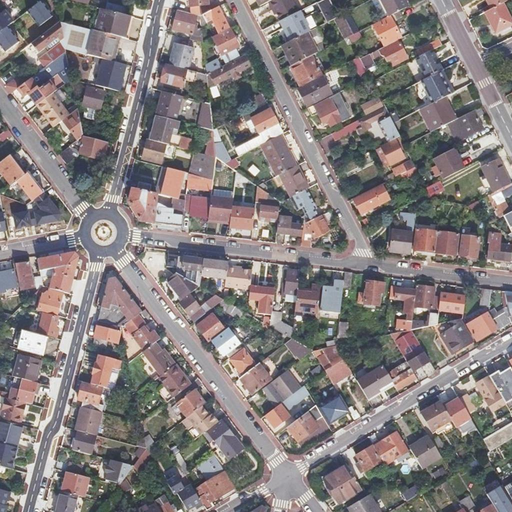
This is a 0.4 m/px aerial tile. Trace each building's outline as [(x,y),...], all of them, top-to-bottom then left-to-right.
[(51,0),(52,0),(51,0),(19,0),(27,10),(41,0),(51,0)] [(202,15),(215,8),(213,3),(208,5),(207,0),(188,0),(190,7),(194,7),(195,16),(197,16),(199,17),(202,15)] [(297,12),(290,0),(271,0),(268,2),(272,11),(274,10),(276,14),(279,21),(297,12)] [(332,4),(329,0),(320,0),(317,2),(328,22),(334,19),(338,17),(332,4)] [(374,0),(371,1),(379,17),(384,14),(376,0),(374,0)] [(405,0),(380,0),(389,16),(399,11),(409,6),(405,0)] [(508,0),(483,0),(489,10),(502,3),(508,0)] [(511,22),(502,3),(489,10),(484,13),(495,34),(511,24),(511,22)] [(100,10),(101,10),(126,16),(127,9),(108,4),(106,9),(101,8),(100,10)] [(312,5),(300,10),(303,17),(315,12),(312,5)] [(230,30),(218,7),(215,8),(202,15),(206,24),(215,20),(222,34),(230,30)] [(126,16),(101,10),(95,31),(119,37),(125,39),(130,17),(126,16)] [(195,16),(177,11),(172,30),(192,36),(191,40),(202,43),(201,32),(195,35),(196,31),(193,30),(197,16),(195,16)] [(306,33),(309,31),(299,11),(297,12),(279,21),(283,28),(282,28),(289,42),(306,33)] [(399,11),(389,16),(393,22),(402,17),(399,11)] [(353,35),(342,15),(338,17),(334,19),(344,39),(349,37),(353,35)] [(393,22),(389,16),(372,25),(384,47),(397,40),(401,38),(393,22)] [(134,18),(130,17),(125,39),(129,40),(134,18)] [(35,32),(26,19),(10,31),(13,35),(3,42),(9,49),(25,37),(27,39),(35,32)] [(119,37),(95,31),(59,22),(59,23),(64,49),(102,59),(113,61),(119,37)] [(64,49),(59,23),(31,44),(38,53),(47,46),(50,50),(46,53),(53,62),(65,53),(64,49)] [(238,47),(230,30),(222,34),(213,38),(221,56),(238,47)] [(208,31),(201,32),(202,43),(211,39),(208,31)] [(358,32),(353,35),(349,37),(351,42),(361,37),(358,32)] [(317,53),(306,33),(289,42),(282,46),(292,66),(316,54),(317,53)] [(397,40),(384,47),(360,59),(366,71),(373,67),(372,64),(374,62),(372,59),(387,52),(394,66),(407,59),(397,40)] [(174,44),(169,66),(188,71),(194,49),(174,44)] [(431,51),(433,50),(429,44),(416,51),(419,57),(431,51)] [(442,71),(431,51),(419,57),(416,59),(426,79),(442,71)] [(71,79),(65,53),(53,62),(44,68),(24,83),(17,89),(24,98),(27,95),(36,105),(39,103),(52,93),(71,79)] [(53,62),(46,53),(38,60),(44,68),(53,62)] [(316,54),(292,66),(291,66),(301,86),(326,74),(316,54)] [(219,68),(206,75),(207,83),(207,85),(210,86),(214,84),(215,85),(233,76),(234,79),(237,80),(239,79),(239,77),(238,73),(250,67),(245,57),(221,70),(219,68)] [(360,59),(359,57),(353,60),(363,81),(369,78),(366,71),(360,59)] [(113,61),(102,59),(95,86),(105,88),(119,92),(126,65),(113,61)] [(207,83),(206,75),(188,71),(169,66),(166,65),(161,83),(182,89),(184,80),(195,82),(195,80),(207,83)] [(5,86),(11,93),(17,89),(24,83),(19,76),(5,86)] [(332,94),(323,76),(297,90),(306,107),(332,94)] [(95,86),(71,79),(72,87),(87,90),(83,106),(99,111),(105,88),(95,86)] [(176,122),(182,98),(161,92),(155,116),(176,122)] [(52,93),(39,103),(36,105),(43,115),(45,118),(53,128),(59,123),(69,115),(60,103),(58,104),(51,95),(53,94),(52,93)] [(349,117),(338,93),(308,108),(311,116),(318,113),(323,124),(328,121),(330,126),(349,117)] [(253,111),(266,104),(262,95),(248,102),(253,111)] [(456,120),(445,98),(420,110),(432,132),(447,124),(456,120)] [(383,108),(378,99),(362,107),(366,116),(383,108)] [(278,125),(267,103),(266,104),(253,111),(248,113),(258,133),(259,135),(278,125)] [(205,130),(212,132),(209,105),(205,104),(199,128),(205,130)] [(393,124),(385,108),(357,121),(360,128),(356,130),(358,133),(370,127),(369,124),(378,120),(379,123),(380,123),(390,142),(395,140),(400,138),(398,133),(393,124)] [(77,140),(82,136),(77,110),(69,115),(59,123),(66,133),(69,131),(77,140)] [(474,111),(456,120),(447,124),(457,142),(483,129),(475,114),(474,111)] [(179,123),(176,122),(155,116),(149,140),(166,145),(189,151),(191,140),(175,136),(170,134),(172,129),(177,130),(179,123)] [(399,120),(393,124),(398,133),(404,130),(399,120)] [(283,134),(278,125),(259,135),(260,138),(240,148),(243,155),(261,145),(280,135),(283,134)] [(348,126),(331,134),(336,143),(353,135),(348,126)] [(11,135),(7,129),(0,134),(0,138),(2,141),(11,135)] [(214,144),(212,132),(205,130),(203,140),(209,141),(206,155),(215,157),(214,150),(214,144)] [(223,144),(216,130),(212,132),(214,144),(223,144)] [(296,167),(280,135),(261,145),(277,177),(278,176),(280,175),(296,167)] [(103,159),(107,142),(82,136),(77,140),(58,155),(66,165),(77,155),(79,153),(103,159)] [(166,145),(149,140),(147,140),(142,159),(161,164),(166,145)] [(395,140),(390,142),(381,147),(385,154),(382,155),(384,159),(387,158),(391,165),(404,159),(395,140)] [(108,160),(112,143),(107,142),(103,159),(108,160)] [(465,169),(454,148),(434,159),(444,179),(465,169)] [(225,164),(230,161),(226,152),(224,149),(214,150),(215,157),(225,164)] [(215,157),(206,155),(195,152),(190,175),(212,181),(215,157)] [(25,175),(10,155),(0,162),(0,171),(11,186),(16,182),(25,175)] [(494,193),(511,185),(499,160),(482,168),(494,193)] [(415,167),(412,161),(406,163),(407,165),(396,171),(399,176),(415,167)] [(251,165),(247,172),(255,177),(259,170),(251,165)] [(297,166),(296,167),(280,175),(291,198),(306,190),(308,189),(297,166)] [(163,168),(162,167),(155,194),(157,194),(161,195),(167,172),(163,171),(163,168)] [(415,167),(399,176),(397,176),(400,182),(418,173),(415,168),(415,167)] [(187,179),(188,174),(163,168),(163,171),(167,172),(161,195),(173,198),(178,199),(179,194),(183,179),(187,181),(187,180),(187,179)] [(254,185),(236,173),(235,182),(254,185)] [(211,192),(212,181),(190,175),(188,174),(187,179),(194,181),(204,183),(203,188),(203,189),(211,192)] [(40,195),(25,175),(16,182),(31,202),(37,197),(40,195)] [(439,181),(426,188),(428,193),(430,198),(444,191),(439,181)] [(139,182),(137,189),(149,192),(151,185),(139,182)] [(390,200),(382,184),(353,199),(361,214),(390,200)] [(511,194),(511,187),(511,185),(494,193),(489,196),(499,218),(505,216),(510,213),(503,199),(511,194)] [(46,198),(54,194),(50,187),(43,191),(46,198)] [(268,194),(257,187),(255,204),(261,204),(258,222),(277,224),(279,207),(280,207),(281,203),(276,200),(275,206),(267,205),(268,194)] [(157,194),(155,194),(132,189),(128,203),(138,221),(157,224),(156,229),(173,231),(174,226),(181,227),(183,210),(185,201),(178,199),(173,198),(172,212),(160,205),(156,205),(157,194)] [(306,190),(291,198),(290,198),(298,211),(302,209),(309,222),(318,217),(314,210),(315,207),(306,190)] [(428,193),(415,200),(416,205),(430,198),(428,193)] [(10,200),(0,195),(0,202),(0,203),(11,202),(10,200)] [(189,197),(185,196),(185,201),(183,210),(189,210),(189,217),(208,218),(210,201),(191,198),(189,198),(189,197)] [(37,197),(31,202),(27,204),(33,212),(42,205),(37,197)] [(210,198),(210,201),(208,218),(208,220),(221,221),(221,224),(230,225),(232,208),(233,200),(210,198)] [(482,209),(478,201),(467,207),(475,212),(482,209)] [(255,211),(232,208),(230,225),(230,228),(243,229),(252,230),(255,211)] [(411,254),(415,214),(400,212),(400,220),(408,220),(406,232),(393,231),(390,251),(403,253),(406,253),(411,254)] [(309,222),(303,225),(303,227),(302,233),(309,230),(314,239),(329,231),(321,216),(318,217),(309,222)] [(292,219),(279,217),(277,234),(302,237),(302,233),(303,227),(291,225),(292,219)] [(414,250),(435,252),(437,232),(416,229),(414,250)] [(302,233),(302,237),(300,247),(308,248),(309,241),(314,239),(309,230),(302,233)] [(437,232),(435,252),(456,255),(458,234),(437,232)] [(489,233),(488,243),(489,243),(487,258),(510,261),(511,246),(511,245),(500,244),(502,235),(489,233)] [(479,238),(461,236),(458,256),(477,258),(479,238)] [(167,251),(154,249),(153,266),(165,268),(167,251)] [(74,254),(37,260),(39,272),(55,269),(50,288),(63,292),(68,293),(78,258),(76,256),(74,254)] [(177,269),(178,257),(168,256),(166,267),(177,269)] [(177,269),(176,274),(199,287),(201,272),(203,261),(178,257),(177,269)] [(203,261),(201,272),(214,273),(213,278),(226,279),(227,268),(228,264),(203,260),(203,261)] [(34,288),(28,262),(15,265),(20,291),(34,288)] [(226,279),(224,287),(250,290),(250,288),(252,271),(227,268),(226,279)] [(42,286),(50,288),(55,269),(39,272),(40,276),(42,286)] [(0,290),(17,288),(14,271),(0,273),(0,290)] [(297,288),(299,272),(287,271),(286,286),(282,286),(281,298),(284,298),(285,295),(296,296),(296,292),(297,288)] [(350,289),(352,273),(345,273),(343,283),(343,288),(350,289)] [(166,281),(181,301),(190,294),(199,287),(176,274),(166,281)] [(110,325),(121,328),(125,325),(141,313),(114,278),(108,279),(96,321),(97,322),(110,325)] [(343,288),(343,283),(334,281),(333,288),(322,287),(319,312),(339,314),(343,288)] [(383,294),(384,284),(366,282),(364,295),(359,295),(358,304),(364,304),(363,305),(378,307),(380,293),(383,294)] [(61,299),(63,292),(50,288),(42,286),(38,291),(33,295),(35,296),(32,310),(56,316),(60,302),(53,301),(54,297),(61,299)] [(315,323),(316,318),(320,287),(312,286),(311,290),(311,294),(296,292),(296,296),(294,314),(302,316),(301,321),(315,323)] [(411,322),(410,331),(430,327),(436,325),(438,309),(439,303),(432,302),(433,298),(434,288),(415,287),(415,291),(413,308),(429,310),(428,313),(430,313),(428,322),(426,322),(426,324),(411,322)] [(250,290),(248,300),(260,301),(258,314),(271,316),(271,313),(273,302),(274,290),(261,289),(250,288),(250,290)] [(390,288),(389,299),(402,301),(400,313),(404,314),(403,322),(396,321),(395,329),(410,331),(411,322),(413,308),(415,291),(390,288)] [(488,307),(491,290),(481,289),(479,306),(488,307)] [(178,304),(193,324),(217,305),(223,301),(215,296),(206,303),(206,302),(200,307),(190,294),(181,301),(178,304)] [(459,320),(461,320),(462,312),(464,297),(440,294),(439,298),(439,303),(438,309),(436,325),(448,323),(459,320)] [(247,314),(223,301),(217,305),(223,309),(222,311),(225,313),(224,313),(238,321),(243,317),(247,314)] [(271,316),(270,328),(282,335),(291,340),(292,329),(280,322),(281,314),(271,313),(271,316)] [(476,342),(496,330),(487,314),(486,313),(466,325),(476,342)] [(504,313),(492,321),(498,330),(511,322),(504,313)] [(55,329),(57,318),(42,314),(37,333),(56,338),(58,330),(55,329)] [(263,324),(247,314),(243,317),(266,331),(270,328),(263,324)] [(197,329),(208,343),(224,331),(212,315),(202,322),(204,324),(197,329)] [(439,337),(451,355),(459,350),(461,353),(474,345),(459,320),(448,323),(452,329),(439,337)] [(110,327),(110,325),(97,322),(93,338),(94,338),(93,343),(109,347),(111,342),(117,344),(120,333),(115,332),(116,329),(110,327)] [(121,328),(128,363),(142,353),(154,344),(159,340),(153,333),(148,336),(138,322),(126,331),(125,325),(121,328)] [(436,325),(430,327),(448,357),(451,355),(439,337),(452,329),(448,323),(436,325)] [(225,356),(228,360),(230,358),(244,347),(245,347),(241,343),(239,344),(228,330),(211,343),(223,357),(225,356)] [(42,355),(47,337),(23,331),(18,349),(42,355)] [(389,335),(406,363),(411,372),(429,362),(410,331),(389,335)] [(300,361),(312,352),(297,344),(291,340),(285,344),(295,356),(296,355),(300,361)] [(142,353),(160,376),(175,365),(163,350),(160,352),(154,344),(142,353)] [(327,349),(318,351),(322,359),(326,356),(337,350),(335,347),(327,349)] [(330,362),(322,367),(326,375),(344,364),(339,356),(340,356),(337,350),(326,356),(330,362)] [(0,369),(8,371),(11,358),(9,357),(10,354),(0,351),(0,369)] [(243,351),(229,362),(234,368),(241,377),(255,367),(243,351)] [(307,357),(311,362),(315,359),(311,353),(307,357)] [(19,355),(13,377),(21,380),(35,383),(40,361),(19,355)] [(322,359),(318,362),(321,368),(322,367),(330,362),(326,356),(322,359)] [(241,377),(239,379),(241,381),(244,385),(246,389),(251,395),(271,380),(260,366),(264,364),(262,362),(259,364),(255,367),(241,377)] [(386,374),(391,383),(396,391),(416,380),(411,372),(406,363),(386,374)] [(173,398),(190,385),(184,378),(175,366),(175,365),(160,376),(158,378),(164,386),(173,398)] [(356,382),(367,400),(377,394),(376,392),(391,383),(386,374),(381,366),(356,382)] [(234,368),(232,370),(239,379),(241,377),(234,368)] [(300,389),(287,371),(270,384),(284,402),(289,398),(291,397),(299,391),(300,389)] [(495,373),(488,377),(499,394),(505,404),(511,399),(511,383),(505,371),(499,375),(497,372),(495,373)] [(499,394),(488,377),(475,385),(486,402),(492,412),(505,404),(499,394)] [(241,381),(239,379),(233,384),(235,387),(237,386),(241,381)] [(0,396),(5,398),(25,403),(31,405),(35,390),(37,391),(39,384),(35,383),(21,380),(19,390),(11,388),(11,390),(6,389),(5,392),(0,391),(0,396)] [(97,406),(102,388),(82,382),(77,401),(82,402),(80,408),(84,409),(101,413),(103,407),(97,406)] [(157,392),(166,403),(173,398),(164,386),(157,392)] [(307,394),(304,387),(300,389),(299,391),(303,397),(307,394)] [(200,407),(204,404),(194,391),(191,393),(188,392),(185,395),(185,397),(175,405),(181,412),(186,418),(200,407)] [(303,397),(299,391),(291,397),(294,401),(295,403),(303,397)] [(466,396),(459,400),(467,414),(474,409),(466,396)] [(294,401),(291,397),(289,398),(284,402),(282,403),(285,407),(287,406),(294,401)] [(349,414),(338,397),(318,409),(328,426),(349,414)] [(0,418),(0,420),(19,425),(25,403),(5,398),(0,418)] [(459,400),(457,398),(442,407),(450,420),(453,425),(455,429),(470,420),(467,414),(459,400)] [(442,407),(439,402),(420,414),(431,432),(434,430),(450,420),(442,407)] [(177,416),(181,412),(175,405),(171,408),(177,416)] [(289,418),(279,405),(268,414),(264,417),(274,430),(289,418)] [(206,414),(200,407),(186,418),(193,428),(188,432),(195,440),(203,434),(217,423),(211,415),(208,417),(206,414)] [(99,437),(105,414),(101,413),(84,409),(78,432),(95,436),(99,437)] [(317,427),(306,413),(286,428),(297,443),(317,427)] [(0,420),(0,443),(3,444),(16,448),(22,426),(19,425),(0,420)] [(437,434),(453,425),(450,420),(434,430),(437,434)] [(242,450),(220,421),(217,423),(203,434),(210,442),(207,445),(222,465),(242,450)] [(511,423),(500,430),(507,441),(511,438),(511,423)] [(144,441),(145,449),(153,443),(145,430),(142,432),(144,441)] [(487,446),(490,452),(500,445),(507,441),(500,430),(499,431),(494,434),(483,441),(487,446)] [(90,455),(95,436),(78,432),(77,432),(73,450),(90,455)] [(382,461),(384,465),(408,451),(396,433),(373,447),(382,461)] [(410,450),(422,469),(441,458),(428,436),(421,441),(422,443),(410,450)] [(446,450),(438,437),(432,441),(439,454),(446,450)] [(138,447),(145,449),(144,441),(129,438),(127,444),(138,447)] [(422,443),(421,441),(409,448),(410,450),(422,443)] [(3,444),(0,443),(0,466),(11,469),(17,448),(16,448),(3,444)] [(158,450),(153,443),(145,449),(149,456),(158,450)] [(373,447),(373,446),(355,456),(359,463),(355,465),(361,474),(365,471),(382,461),(373,447)] [(134,453),(139,457),(145,449),(138,447),(134,453)] [(139,457),(133,466),(137,473),(150,457),(149,456),(145,449),(139,457)] [(173,456),(179,465),(185,475),(189,472),(178,453),(173,456)] [(194,491),(206,511),(214,506),(211,502),(220,497),(223,501),(236,493),(213,454),(198,466),(207,483),(194,491)] [(120,483),(128,472),(133,466),(110,460),(109,467),(106,466),(104,472),(107,473),(105,483),(118,486),(120,483)] [(69,463),(66,473),(79,476),(82,466),(69,463)] [(338,504),(361,490),(346,466),(323,479),(338,504)] [(83,498),(88,478),(79,476),(66,473),(61,492),(76,496),(83,498)] [(201,503),(190,485),(183,489),(178,481),(171,485),(187,511),(201,503)] [(402,495),(406,502),(420,493),(416,486),(402,495)] [(9,492),(0,490),(0,511),(5,511),(7,506),(6,506),(6,505),(5,505),(6,501),(7,501),(9,492)] [(71,511),(76,496),(61,492),(55,511),(71,511)] [(49,495),(44,510),(50,511),(54,497),(49,495)] [(348,507),(350,511),(378,511),(369,495),(365,497),(348,507)] [(493,506),(496,511),(511,511),(511,505),(507,497),(493,506)] [(170,507),(164,498),(158,502),(163,511),(172,511),(175,509),(173,505),(170,507)] [(459,503),(464,510),(464,511),(468,511),(474,508),(468,498),(459,503)] [(137,511),(160,511),(154,501),(146,505),(147,506),(137,511)]
